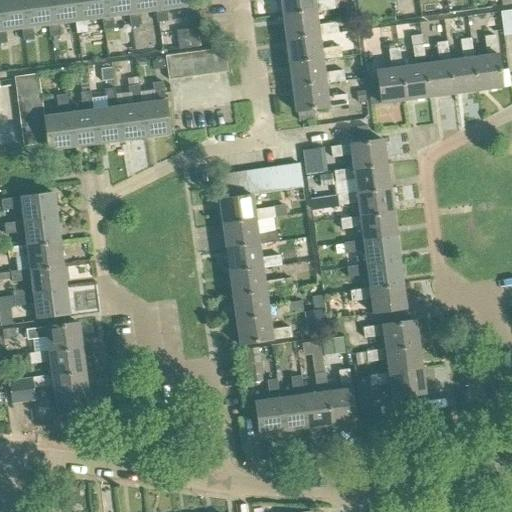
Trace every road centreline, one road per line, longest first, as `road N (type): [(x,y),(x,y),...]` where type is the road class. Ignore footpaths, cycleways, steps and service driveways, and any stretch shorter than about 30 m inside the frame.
road 1 (residential): [(222,482),(211,365),(158,369),(151,324),(104,290),(94,205),(206,150),(264,142),(236,0)]
road 2 (residential): [(511,365),(494,367),(485,301),(442,275),(425,157),(511,115)]
road 3 (residential): [(222,482),(2,448)]
road 4 (residential): [(511,466),(351,490)]
road 5 (residential): [(351,490),(222,482)]
